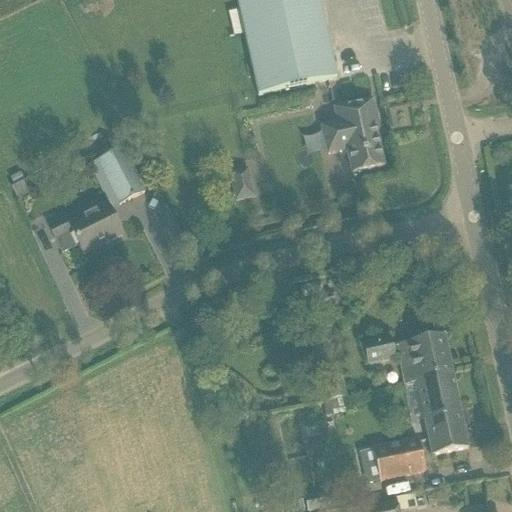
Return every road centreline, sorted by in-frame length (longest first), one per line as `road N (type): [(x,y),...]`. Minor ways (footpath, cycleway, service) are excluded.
road 1 (unclassified): [(0,387),(284,261),(474,215)]
road 2 (residential): [(474,215),(426,0)]
road 3 (residential): [(511,384),(474,215)]
